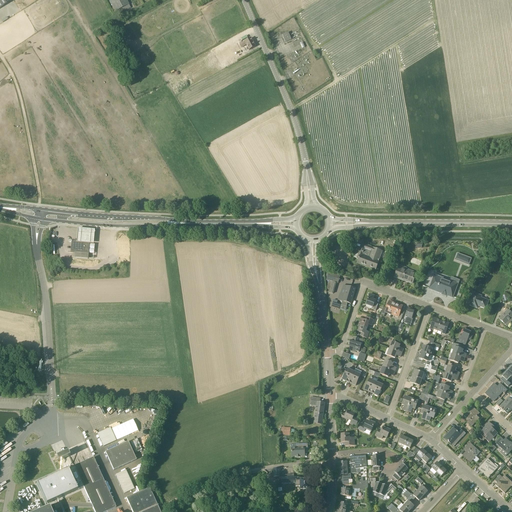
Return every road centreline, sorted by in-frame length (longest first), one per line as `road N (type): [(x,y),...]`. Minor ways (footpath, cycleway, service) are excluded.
road 1 (unclassified): [(311,206),(296,128),(243,0)]
road 2 (secondary): [(511,224),(330,223)]
road 3 (unclassified): [(52,397),(38,218)]
road 4 (unclassified): [(165,505),(263,467),(332,464)]
road 5 (secondary): [(38,218),(198,223)]
road 6 (secondary): [(198,223),(39,208)]
road 7 (track): [(39,208),(20,99),(0,56)]
